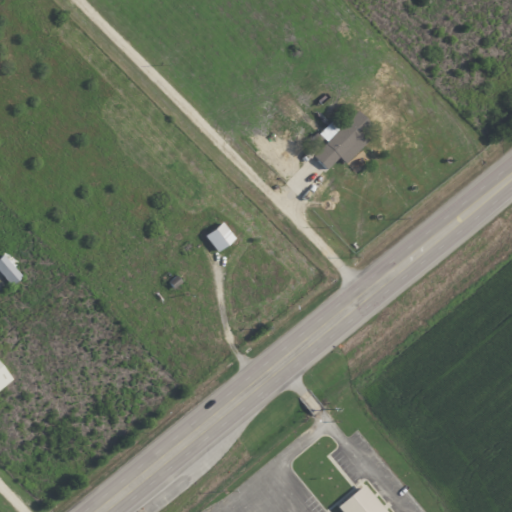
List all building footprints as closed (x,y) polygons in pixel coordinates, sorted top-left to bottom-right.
[(367,139),(361,133),(371,123),(356,110),(339,128),(330,120),(317,134),(325,141),(312,156),(326,168),(337,156),(345,163),(367,139)] [(217,252),(234,238),(221,221),(203,235),(217,252)] [(0,272),(11,285),(21,276),(3,254),(0,256),(0,272)] [(0,388),(12,379),(0,364),(0,388)] [(335,505),(340,511),(386,511),(363,483),(335,505)]
